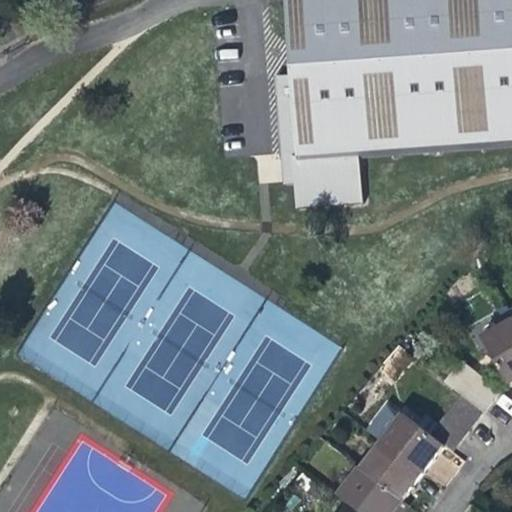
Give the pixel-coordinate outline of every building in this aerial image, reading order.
[(511,0),(272,0),(280,85),(259,87),(269,195),(279,194),(282,218),(347,213),(342,160),(511,144),(511,0)] [(511,384),(511,323),(485,339),(511,385),(511,384)] [(452,386),(462,394),(485,411),(493,400),(501,390),(468,365),(452,386)] [(440,425),(432,435),(446,446),(455,453),(485,411),(462,394),(440,425)] [(497,403),(511,415),(511,402),(504,396),(497,403)] [(369,431),(383,442),(425,474),(435,461),(446,446),(432,435),(421,427),(405,413),(403,416),(388,406),(369,431)] [(428,416),(421,427),(432,435),(440,425),(428,416)] [(414,488),(425,474),(383,442),(362,469),(405,502),(414,488)] [(396,511),(405,502),(362,469),(342,497),(362,511),(396,511)]
